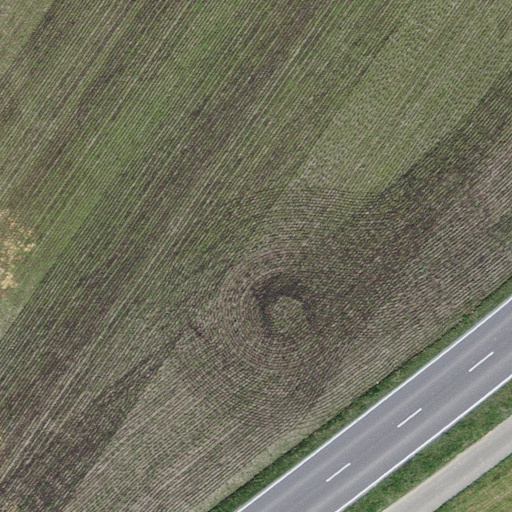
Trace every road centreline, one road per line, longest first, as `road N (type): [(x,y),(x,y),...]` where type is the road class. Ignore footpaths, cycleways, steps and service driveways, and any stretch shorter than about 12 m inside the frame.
road 1 (primary): [(511,334),(285,511)]
road 2 (residential): [(405,511),(511,432)]
